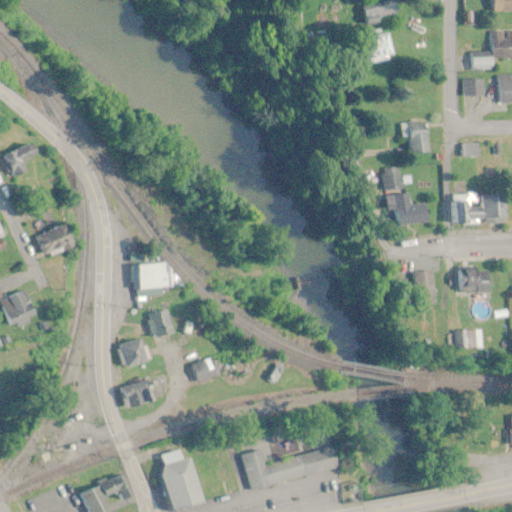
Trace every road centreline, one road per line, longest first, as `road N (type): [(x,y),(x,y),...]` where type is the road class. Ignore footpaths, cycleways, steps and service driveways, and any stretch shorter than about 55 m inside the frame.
road 1 (secondary): [(146,511),(105,405),(97,206),(66,151),(0,92)]
road 2 (residential): [(446,246),(449,0)]
road 3 (primary): [(369,511),(487,490)]
